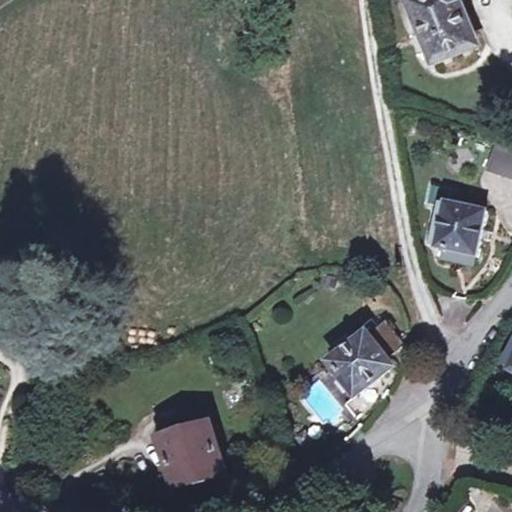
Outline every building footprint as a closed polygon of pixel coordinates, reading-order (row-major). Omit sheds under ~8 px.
[(423,0),(417,3),(443,61),(481,44),(461,0),(423,0)] [(511,180),(511,151),(501,149),(493,176),(511,180)] [(450,201),(442,242),(441,246),(481,254),(490,209),(450,201)] [(388,323),(336,365),(361,397),(395,370),(388,360),(406,345),(388,323)] [(199,421),(154,436),(174,495),(218,483),(199,421)]
